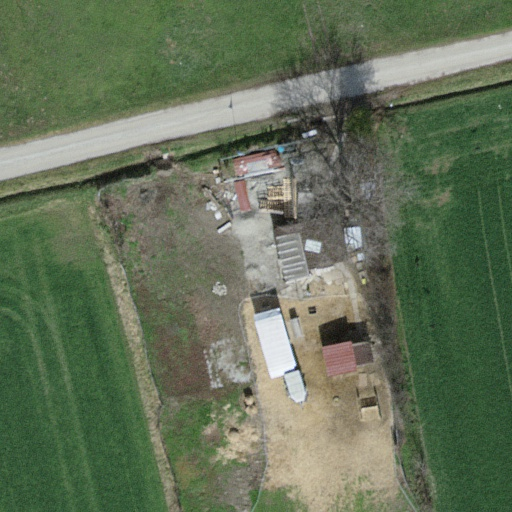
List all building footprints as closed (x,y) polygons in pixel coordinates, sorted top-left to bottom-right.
[(322,149),(222,167),(229,203),(328,184),(322,149)] [(313,221),(265,228),(268,247),(315,240),(313,221)] [(316,315),(261,328),(276,389),(307,381),(330,376),(324,348),(316,315)] [(386,336),(324,348),(330,376),(307,381),(314,417),(399,400),(386,336)] [(393,410),(296,435),(302,460),(400,436),(393,410)] [(358,511),(356,502),(317,511),(358,511)]
